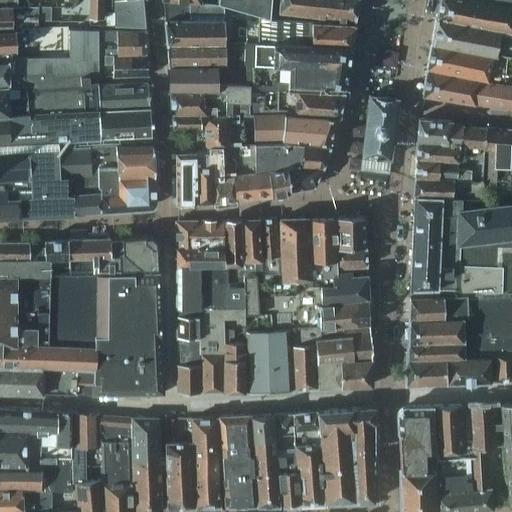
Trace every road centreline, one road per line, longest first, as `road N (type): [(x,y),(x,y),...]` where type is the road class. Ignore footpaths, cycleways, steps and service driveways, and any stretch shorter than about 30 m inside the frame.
road 1 (residential): [(403,103),(386,393)]
road 2 (unclassified): [(511,389),(386,393)]
